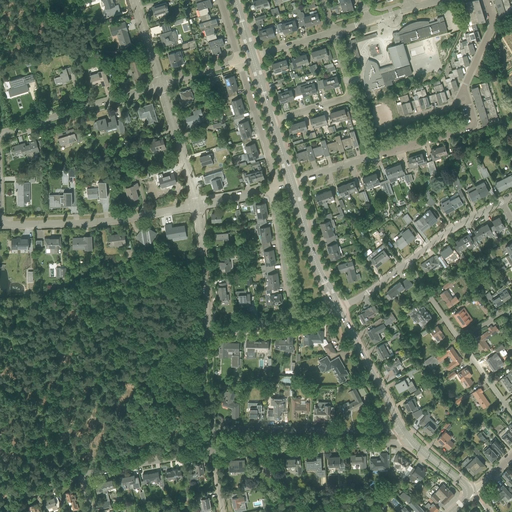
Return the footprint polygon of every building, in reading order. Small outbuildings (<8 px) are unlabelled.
[(101,0),(102,1),(103,1),(106,9),(104,9),(106,17),(105,17),(105,18),(120,13),(118,5),(114,6),(113,2),(113,1),(112,1),(112,0),(101,0)] [(262,7),(259,0),(257,0),(253,2),(254,5),(250,6),(252,10),(255,9),(262,7)] [(475,0),(465,3),(466,7),(462,9),(462,10),(480,5),(478,0),(475,0)] [(339,5),(335,6),(337,13),(341,11),(353,8),(352,8),(350,2),(351,1),(339,5)] [(164,3),(152,7),(154,15),(163,12),(164,14),(168,13),(166,6),(165,2),(164,3)] [(212,6),(211,2),(197,7),(200,16),(209,14),(207,7),(212,6)] [(509,2),(496,6),(497,11),(511,6),(511,5),(510,6),(509,2)] [(482,10),(480,5),(462,10),(463,12),(467,10),(469,14),(482,10)] [(511,6),(497,11),(499,17),(498,17),(511,13),(511,9),(511,8),(511,6)] [(299,8),(296,9),(299,18),(301,26),(306,25),(306,27),(313,25),(310,16),(307,17),(307,16),(304,16),(303,13),(302,12),(301,12),(300,12),(299,8)] [(313,15),(310,16),(313,25),(320,22),(316,10),(312,11),(313,15)] [(482,10),(469,14),(470,18),(465,20),(466,21),(483,16),(482,10)] [(209,14),(200,16),(202,22),(199,23),(200,27),(217,22),(216,18),(211,20),(209,14)] [(483,16),(466,21),(466,22),(471,21),(472,25),(475,24),(486,21),(485,21),(483,16)] [(403,43),(446,30),(444,22),(442,17),(437,19),(437,21),(429,24),(428,21),(424,21),(419,21),(414,22),(410,24),(405,26),(401,29),(398,32),(396,33),(396,32),(392,34),(395,45),(387,48),(388,48),(389,52),(390,54),(388,54),(390,60),(392,59),(394,65),(379,69),(377,66),(377,64),(375,63),(373,62),(368,60),(368,59),(366,64),(364,68),(363,73),(363,78),(364,83),(365,88),(366,93),(367,93),(366,92),(392,84),(391,80),(411,74),(409,66),(408,63),(409,63),(403,43)] [(301,26),(299,18),(291,20),(291,21),(288,22),(290,31),(297,29),(297,28),(301,26)] [(124,22),(110,27),(113,36),(117,34),(119,34),(120,38),(118,39),(121,47),(130,44),(126,31),(127,30),(124,22)] [(218,26),(217,22),(200,27),(201,30),(204,29),(206,36),(215,33),(213,27),(218,26)] [(284,22),(276,25),(279,33),(283,32),(284,33),(290,31),(288,22),(284,23),(284,22)] [(168,23),(161,25),(163,31),(170,29),(168,23)] [(472,25),(471,25),(473,32),(469,34),(469,36),(471,41),(475,40),(476,42),(480,41),(475,24),(472,25)] [(265,29),(262,30),(260,25),(257,26),(261,40),(268,38),(265,29)] [(279,33),(276,25),(268,27),(269,28),(265,29),(268,38),(275,36),(274,34),(279,33)] [(170,32),(161,35),(162,39),(163,41),(162,41),(164,45),(168,43),(169,47),(178,44),(177,41),(177,40),(177,39),(177,38),(177,37),(176,36),(176,35),(176,34),(175,34),(175,33),(175,32),(174,31),(173,31),(172,32),(171,32),(170,32)] [(215,33),(206,36),(209,46),(223,41),(222,38),(217,39),(215,33)] [(355,39),(356,43),(377,36),(376,33),(355,39)] [(469,36),(465,37),(467,45),(463,46),(464,48),(465,53),(470,52),(470,54),(475,53),(471,41),(469,36)] [(188,42),(190,48),(197,46),(195,40),(188,42)] [(224,45),(223,41),(209,46),(210,49),(211,49),(213,55),(221,53),(219,47),(224,45)] [(362,65),(356,45),(352,46),(358,66),(362,65)] [(325,48),(318,50),(320,58),(324,57),(327,61),(332,59),(330,53),(327,53),(325,48)] [(464,48),(460,50),(462,57),(457,58),(458,61),(458,60),(460,65),(464,64),(465,66),(469,65),(465,53),(464,48)] [(320,58),(318,50),(311,52),(314,62),(317,61),(317,59),(320,58)] [(171,57),(169,57),(172,66),(178,64),(181,63),(180,59),(184,58),(182,53),(181,54),(180,51),(170,54),(171,57)] [(308,64),(307,59),(305,54),(298,56),(301,64),(305,63),(305,65),(308,64)] [(293,62),(290,63),(292,71),(302,68),(301,64),(298,56),(291,58),(293,62)] [(138,60),(131,62),(131,63),(134,73),(136,79),(136,80),(143,77),(138,61),(138,60)] [(288,70),(287,65),(286,60),(279,62),(282,72),(288,70)] [(458,60),(458,61),(454,62),(456,69),(452,70),(452,73),(454,78),(454,77),(458,76),(459,78),(463,77),(460,65),(458,60)] [(282,72),(279,62),(272,64),(275,74),(282,72)] [(70,80),(68,76),(68,75),(72,73),(70,67),(62,70),(63,73),(59,74),(60,77),(54,79),(56,84),(62,82),(62,83),(70,80)] [(91,78),(90,78),(92,86),(101,83),(102,86),(108,84),(106,77),(105,77),(104,74),(107,73),(106,70),(98,72),(98,73),(90,75),(91,78)] [(333,78),(329,79),(332,87),(338,85),(339,85),(335,73),(332,74),(333,78)] [(448,74),(450,78),(445,80),(448,90),(453,88),(453,91),(458,89),(454,77),(454,78),(452,73),(448,74)] [(226,85),(235,82),(233,76),(231,76),(231,74),(223,76),(224,82),(225,82),(226,85)] [(11,89),(13,94),(19,92),(19,93),(23,91),(27,90),(28,90),(27,89),(27,88),(26,85),(27,84),(26,84),(25,82),(26,82),(31,81),(29,75),(10,81),(12,87),(14,86),(14,88),(11,89)] [(317,78),(306,82),(306,83),(307,85),(310,94),(316,92),(315,89),(317,89),(318,90),(320,89),(318,81),(317,78)] [(326,79),(318,81),(320,89),(320,88),(325,87),(326,89),(332,87),(332,88),(332,87),(329,79),(326,80),(326,79)] [(226,89),(229,96),(237,94),(236,90),(237,89),(235,82),(226,85),(227,88),(226,89)] [(471,87),(472,88),(471,89),(473,95),(489,90),(488,87),(487,82),(480,84),(481,88),(478,89),(477,85),(471,87)] [(297,87),(295,88),(298,96),(298,95),(302,93),(303,96),(309,94),(310,94),(307,85),(306,83),(296,86),(297,87)] [(440,84),(437,85),(442,102),(447,100),(446,98),(450,97),(448,90),(444,91),(442,84),(440,84)] [(437,85),(434,86),(433,86),(435,94),(431,95),(433,102),(438,101),(438,103),(442,102),(437,85)] [(288,91),(284,92),(287,101),(293,99),(294,99),(293,96),(297,95),(298,96),(295,88),(287,90),(288,91)] [(182,99),(180,100),(181,104),(190,101),(193,100),(192,97),(190,89),(180,92),(182,99)] [(433,102),(431,95),(427,96),(424,89),(420,90),(425,107),(429,106),(429,103),(433,102)] [(280,90),(277,91),(280,103),(281,103),(287,101),(284,92),(281,93),(280,90)] [(425,107),(420,90),(416,92),(418,99),(414,100),(416,107),(420,106),(421,108),(425,107)] [(489,90),(473,95),(475,101),(481,99),(480,96),(483,95),(484,98),(491,96),(490,92),(489,90)] [(232,104),(233,108),(242,105),(240,98),(238,99),(237,94),(229,96),(228,97),(229,100),(230,99),(231,105),(232,104)] [(407,94),(403,96),(408,112),(412,111),(412,109),(416,107),(414,100),(409,101),(407,94)] [(408,112),(403,96),(399,97),(401,104),(396,105),(397,108),(399,113),(403,111),(404,114),(408,112)] [(481,99),(475,101),(476,107),(493,102),(492,100),(491,96),(484,98),(485,101),(482,102),(481,99)] [(493,104),(493,102),(476,107),(478,113),(485,111),(484,108),(487,107),(488,110),(495,108),(494,104),(493,104)] [(148,124),(152,123),(157,121),(152,104),(137,109),(140,117),(146,115),(148,124)] [(235,116),(233,117),(234,120),(244,117),(242,112),(244,112),(242,105),(233,108),(234,111),(233,111),(235,116)] [(347,119),(347,120),(350,120),(348,113),(348,114),(347,112),(348,111),(347,108),(337,111),(339,119),(342,118),(343,119),(345,120),(347,119)] [(485,111),(478,113),(480,119),(496,114),(495,112),(496,112),(495,108),(488,110),(489,113),(486,114),(485,111)] [(186,117),(185,117),(186,121),(187,121),(189,127),(188,127),(188,128),(194,126),(193,124),(193,123),(200,121),(200,122),(200,121),(199,116),(201,115),(201,114),(202,114),(200,109),(193,111),(194,115),(186,117)] [(339,119),(337,111),(330,113),(333,123),(336,122),(335,120),(339,119)] [(496,114),(480,119),(482,125),(483,125),(484,127),(489,125),(488,121),(491,120),(492,124),(499,122),(497,117),(496,114)] [(327,125),(325,120),(324,115),(317,117),(319,125),(323,124),(324,125),(327,125)] [(244,117),(234,120),(235,123),(236,122),(237,122),(238,127),(239,127),(240,130),(249,128),(247,121),(245,121),(244,117)] [(319,125),(317,117),(310,119),(313,129),(316,128),(316,126),(319,125)] [(94,122),(93,125),(94,129),(99,128),(100,131),(117,126),(120,134),(126,132),(122,119),(116,121),(116,120),(106,123),(105,119),(97,121),(97,122),(94,122)] [(307,131),(306,126),(304,121),(297,123),(300,131),(304,130),(304,131),(307,131)] [(300,131),(297,123),(290,125),(291,129),(288,130),(290,136),(300,133),(300,131)] [(240,134),(243,142),(251,139),(249,135),(251,134),(249,128),(240,130),(241,134),(240,134)] [(82,141),(81,139),(80,134),(75,135),(73,129),(57,134),(60,145),(76,140),(77,142),(82,141)] [(351,137),(341,140),(343,148),(353,145),(353,147),(358,145),(354,131),(349,132),(351,137)] [(202,133),(196,135),(191,137),(193,145),(205,141),(202,133)] [(336,141),(326,144),(328,152),(338,149),(339,151),(343,150),(343,148),(341,140),(339,135),(334,136),(336,141)] [(162,139),(158,141),(155,142),(154,139),(149,141),(152,151),(160,148),(161,150),(165,149),(162,139)] [(246,150),(247,153),(256,150),(254,143),(252,144),(251,139),(243,142),(245,150),(246,150)] [(322,146),(312,149),(314,157),(324,154),(324,155),(329,154),(328,152),(326,144),(324,139),(320,141),(322,146)] [(23,154),(32,151),(33,151),(34,155),(37,154),(38,158),(39,158),(38,155),(40,154),(35,140),(29,142),(30,144),(25,146),(24,143),(12,147),(14,155),(22,152),(23,154)] [(306,151),(301,153),(296,154),(298,161),(308,158),(309,160),(314,158),(314,157),(312,149),(310,145),(305,147),(306,151)] [(438,148),(437,148),(440,155),(443,154),(444,157),(447,156),(446,153),(444,146),(438,148)] [(430,153),(432,161),(441,158),(440,155),(437,148),(431,150),(432,153),(430,154),(430,153)] [(256,150),(247,153),(248,156),(245,157),(246,161),(258,157),(256,150)] [(212,154),(199,158),(202,165),(206,164),(207,166),(213,165),(212,162),(211,158),(213,158),(212,154)] [(427,164),(426,161),(425,157),(423,157),(421,154),(415,156),(417,164),(421,163),(421,165),(427,164)] [(417,164),(415,156),(408,158),(409,161),(407,162),(409,169),(414,167),(414,168),(418,167),(417,164)] [(405,174),(402,168),(402,169),(400,164),(400,165),(399,164),(394,165),(394,166),(392,167),(396,177),(405,174)] [(480,164),(477,165),(483,179),(484,178),(487,177),(482,167),(480,164)] [(264,178),(260,167),(257,167),(258,171),(255,172),(257,180),(264,178)] [(390,168),(389,168),(389,167),(384,169),(388,180),(388,182),(397,179),(396,177),(392,167),(391,167),(390,167),(390,168)] [(209,178),(204,180),(205,184),(211,182),(214,190),(223,187),(222,187),(221,181),(224,180),(221,171),(208,175),(209,178)] [(245,173),(241,174),(243,180),(246,179),(246,178),(247,178),(249,184),(253,183),(252,182),(257,180),(255,172),(254,171),(252,172),(252,173),(248,175),(245,176),(245,173)] [(380,184),(377,178),(376,173),(369,176),(373,187),(380,184)] [(509,176),(503,179),(507,187),(511,183),(511,173),(508,174),(509,176)] [(173,174),(168,175),(162,177),(161,174),(158,175),(162,188),(176,183),(173,174)] [(373,187),(369,176),(362,178),(366,189),(373,187)] [(18,206),(19,206),(19,205),(18,205),(18,202),(30,202),(29,182),(35,182),(35,177),(25,177),(25,182),(16,182),(16,191),(18,191),(18,195),(18,206)] [(463,187),(459,180),(457,177),(454,178),(460,189),(463,187)] [(460,189),(454,178),(451,180),(457,190),(460,189)] [(503,179),(497,182),(496,180),(493,182),(494,184),(495,183),(499,191),(507,187),(503,179)] [(388,180),(384,182),(389,193),(389,195),(393,194),(388,182),(388,180)] [(354,181),(345,185),(349,193),(357,190),(354,181)] [(485,181),(483,182),(475,186),(480,197),(488,192),(488,191),(489,190),(487,185),(485,186),(484,184),(486,183),(485,181)] [(93,189),(87,189),(87,198),(87,199),(97,198),(97,197),(99,197),(99,198),(107,197),(106,182),(98,183),(98,190),(93,190),(93,189)] [(138,198),(137,193),(136,189),(139,189),(137,183),(133,184),(134,185),(130,187),(130,188),(125,190),(129,200),(133,199),(134,200),(138,198)] [(349,193),(345,185),(337,188),(340,196),(349,193)] [(480,197),(475,186),(467,190),(469,195),(468,196),(470,200),(471,199),(472,201),(480,197)] [(431,196),(428,192),(430,192),(428,189),(424,191),(428,196),(430,199),(433,204),(436,202),(431,196)] [(334,200),(332,195),(330,190),(323,193),(326,202),(334,200)] [(72,206),(72,192),(63,192),(63,196),(55,196),(55,195),(49,195),(49,205),(55,205),(55,207),(61,207),(61,205),(64,204),(64,206),(68,206),(68,207),(68,206),(72,206)] [(459,193),(454,195),(448,198),(454,208),(462,204),(461,203),(462,202),(463,201),(462,201),(463,200),(462,198),(464,197),(461,192),(459,193)] [(326,202),(323,193),(315,196),(319,205),(322,204),(323,206),(325,208),(328,207),(326,202)] [(428,196),(425,198),(427,201),(430,206),(433,204),(430,199),(428,196)] [(440,203),(442,205),(440,207),(442,211),(444,210),(446,213),(454,208),(448,198),(440,203)] [(256,201),(251,202),(251,205),(252,205),(254,212),(257,212),(266,210),(265,203),(258,204),(256,205),(255,201),(256,201)] [(266,210),(257,212),(257,215),(256,215),(258,223),(265,222),(264,217),(267,217),(266,210)] [(430,225),(437,220),(435,218),(437,217),(433,212),(432,213),(430,210),(428,211),(427,211),(425,213),(425,214),(422,216),(424,219),(430,225)] [(215,214),(211,214),(212,219),(215,219),(215,222),(221,221),(220,213),(221,213),(221,211),(214,212),(215,214)] [(424,219),(422,216),(415,221),(419,227),(422,231),(430,225),(424,219)] [(494,225),(491,226),(492,227),(496,234),(497,235),(500,234),(499,232),(498,232),(505,228),(503,226),(499,217),(492,221),(494,225)] [(332,220),(325,222),(320,224),(322,230),(331,228),(329,224),(333,223),(332,220)] [(266,227),(265,222),(258,223),(259,231),(260,231),(261,235),(270,233),(269,226),(266,227)] [(165,225),(167,238),(172,237),(177,236),(177,240),(186,238),(185,235),(184,226),(174,228),(174,227),(174,228),(172,229),(171,224),(170,224),(165,225)] [(487,224),(480,228),(485,236),(489,234),(491,237),(493,236),(494,237),(497,235),(496,234),(492,227),(491,226),(489,228),(487,224)] [(150,242),(153,238),(156,234),(148,228),(146,230),(145,231),(142,229),(136,237),(144,243),(146,240),(148,240),(150,242)] [(332,231),(331,228),(322,230),(324,237),(326,236),(327,241),(335,239),(335,238),(337,238),(336,235),(334,236),(333,231),(332,231)] [(476,235),(473,236),(473,237),(478,244),(480,243),(480,242),(480,241),(483,240),(482,238),(485,236),(480,228),(474,231),(476,235)] [(414,237),(409,230),(408,229),(403,232),(402,230),(399,232),(400,233),(407,243),(414,237)] [(228,233),(219,234),(214,234),(214,240),(213,240),(214,245),(216,245),(216,246),(217,246),(218,247),(224,246),(224,239),(228,239),(228,233)] [(270,233),(261,235),(261,238),(260,239),(262,247),(269,245),(268,241),(271,240),(270,233)] [(385,242),(388,239),(384,233),(383,234),(380,236),(385,242)] [(399,239),(392,244),(394,246),(395,245),(396,247),(398,246),(400,248),(407,243),(400,233),(396,235),(399,239)] [(468,234),(462,238),(467,246),(468,249),(477,244),(478,244),(473,237),(473,236),(470,238),(468,234)] [(125,245),(125,240),(124,235),(114,236),(113,235),(108,236),(110,246),(118,245),(118,246),(125,245)] [(54,239),(44,239),(44,243),(47,243),(47,248),(50,248),(51,252),(54,252),(60,252),(60,237),(54,237),(54,239)] [(73,246),(70,246),(71,249),(73,249),(73,250),(73,248),(80,248),(81,249),(91,249),(90,237),(72,238),(73,246)] [(28,249),(28,243),(28,238),(20,238),(20,240),(11,240),(12,248),(21,248),(21,249),(28,249)] [(457,245),(455,246),(457,251),(459,254),(460,254),(462,258),(464,257),(461,252),(464,250),(463,248),(467,246),(462,238),(455,241),(457,245)] [(335,239),(327,241),(329,246),(327,246),(329,253),(338,250),(337,247),(338,247),(335,239)] [(506,242),(501,245),(500,246),(503,251),(506,250),(509,254),(511,252),(511,243),(507,245),(506,242)] [(378,248),(374,251),(383,262),(389,257),(385,252),(387,250),(387,251),(388,250),(384,247),(383,244),(378,248)] [(269,245),(262,247),(263,255),(264,255),(265,258),(274,256),(273,250),(270,250),(269,245)] [(441,255),(437,257),(441,263),(444,268),(446,266),(444,263),(448,261),(446,258),(449,256),(451,258),(452,258),(454,261),(458,258),(449,245),(439,252),(441,255)] [(339,254),(338,250),(329,253),(331,260),(343,256),(342,253),(339,254)] [(374,251),(365,258),(370,264),(370,263),(372,262),(376,267),(383,262),(374,251)] [(433,257),(420,265),(425,272),(430,268),(432,270),(437,267),(436,265),(437,264),(438,265),(441,263),(437,257),(436,255),(433,258),(433,257)] [(265,265),(260,265),(260,266),(261,271),(266,270),(273,269),(272,264),(275,263),(274,256),(265,258),(265,262),(264,262),(265,265)] [(229,258),(228,258),(223,258),(223,261),(218,262),(218,268),(221,268),(221,272),(227,272),(227,270),(230,270),(229,266),(231,266),(230,261),(229,261),(229,258)] [(351,261),(343,264),(338,265),(340,272),(345,270),(349,282),(356,280),(360,278),(359,274),(355,275),(353,268),(351,261)] [(267,277),(265,278),(266,282),(269,281),(278,280),(277,273),(274,273),(273,269),(266,270),(267,277)] [(399,282),(394,286),(398,292),(404,288),(406,290),(413,285),(407,278),(401,283),(399,282)] [(445,289),(455,282),(453,279),(443,286),(445,289)] [(266,287),(266,288),(266,290),(267,290),(276,288),(276,287),(279,287),(278,280),(269,281),(270,285),(267,286),(266,286),(266,287)] [(511,291),(508,286),(505,282),(505,283),(505,282),(507,285),(504,286),(503,286),(502,287),(501,288),(499,289),(498,290),(497,291),(496,291),(499,295),(503,301),(510,297),(508,293),(511,291)] [(225,283),(223,283),(218,284),(218,287),(219,291),(218,291),(218,296),(219,296),(219,300),(220,300),(221,301),(225,301),(225,302),(229,301),(228,298),(227,298),(227,295),(226,295),(225,289),(226,289),(225,283)] [(388,294),(385,296),(388,299),(388,300),(389,301),(394,297),(393,296),(398,292),(394,286),(387,292),(388,294)] [(267,290),(265,290),(266,296),(265,296),(267,304),(271,304),(278,302),(278,303),(280,303),(280,302),(282,302),(280,294),(278,294),(276,288),(267,290)] [(446,290),(441,294),(440,295),(443,299),(444,298),(447,302),(446,303),(449,307),(458,300),(455,296),(452,299),(446,290)] [(236,298),(238,298),(239,304),(246,304),(246,306),(245,306),(245,307),(250,306),(250,300),(248,300),(248,298),(249,298),(249,294),(245,295),(245,291),(236,292),(236,298)] [(493,299),(491,296),(489,292),(484,295),(490,304),(493,302),(495,306),(503,301),(499,295),(493,299)] [(477,293),(472,297),(476,303),(477,303),(481,300),(477,293)] [(368,317),(377,312),(376,310),(373,306),(361,312),(361,314),(358,315),(363,324),(370,321),(368,317)] [(412,308),(407,312),(413,320),(415,318),(415,319),(418,317),(420,320),(420,321),(423,325),(428,321),(427,320),(430,318),(430,317),(431,317),(428,313),(427,313),(423,307),(415,312),(412,308)] [(463,308),(454,315),(457,319),(461,325),(462,326),(470,321),(464,313),(466,312),(463,308)] [(387,314),(382,317),(386,323),(389,322),(390,324),(392,322),(390,318),(387,314)] [(371,329),(367,332),(372,341),(374,344),(381,340),(378,333),(386,329),(383,324),(374,329),(373,328),(371,329)] [(437,326),(433,329),(430,331),(434,337),(433,337),(437,343),(441,340),(440,339),(444,337),(441,333),(441,332),(437,326)] [(487,328),(489,330),(479,337),(479,336),(472,341),(475,345),(476,344),(480,350),(483,348),(485,351),(489,348),(484,340),(498,331),(495,326),(492,328),(491,326),(487,328)] [(304,334),(304,339),(304,343),(306,343),(306,344),(310,344),(310,343),(312,343),(312,342),(324,343),(326,346),(324,347),(325,349),(329,355),(336,353),(333,349),(332,348),(331,346),(332,346),(330,343),(328,344),(325,339),(323,339),(323,332),(318,331),(318,336),(312,336),(312,334),(304,334)] [(398,332),(396,334),(388,338),(390,342),(398,337),(399,339),(402,338),(398,332)] [(292,339),(292,336),(286,336),(285,338),(285,339),(276,339),(276,341),(275,341),(275,346),(276,346),(275,349),(276,349),(276,348),(286,349),(286,350),(287,351),(291,351),(292,351),(292,344),(292,339)] [(246,348),(246,354),(255,355),(255,351),(267,352),(268,352),(268,341),(258,341),(257,341),(255,341),(254,341),(246,341),(246,346),(246,348)] [(238,367),(238,349),(239,344),(228,343),(228,342),(219,342),(219,357),(226,357),(226,351),(233,352),(232,367),(238,367)] [(379,346),(376,348),(381,358),(381,359),(386,356),(388,359),(394,356),(390,349),(389,349),(385,343),(379,346)] [(436,358),(437,359),(436,360),(433,356),(424,361),(430,369),(438,363),(437,362),(439,361),(439,362),(446,356),(451,363),(446,366),(449,370),(461,361),(462,360),(459,357),(451,347),(445,351),(436,358)] [(496,353),(491,357),(487,360),(490,365),(490,366),(493,371),(503,364),(501,360),(500,360),(498,358),(499,357),(496,353)] [(319,361),(320,363),(321,365),(318,366),(322,372),(324,370),(325,372),(333,367),(339,376),(342,374),(343,376),(348,374),(345,370),(346,370),(345,368),(341,363),(339,364),(338,361),(340,360),(338,357),(339,357),(330,362),(326,356),(319,361)] [(391,361),(384,365),(386,367),(385,367),(388,372),(392,369),(395,375),(399,373),(398,370),(396,367),(400,364),(401,363),(399,360),(399,359),(399,358),(398,358),(397,356),(394,358),(395,360),(394,360),(395,361),(392,363),(391,361)] [(466,368),(457,374),(466,387),(472,383),(468,377),(471,375),(466,368)] [(504,377),(500,380),(508,392),(511,389),(511,376),(510,373),(504,377)] [(401,381),(400,380),(397,382),(397,383),(395,385),(399,391),(407,387),(410,392),(411,392),(410,392),(415,390),(416,389),(411,381),(410,382),(408,378),(401,381)] [(479,389),(476,391),(472,393),(483,408),(489,404),(481,392),(483,392),(480,388),(479,389)] [(341,406),(341,409),(341,414),(343,414),(344,415),(344,418),(349,418),(350,410),(360,405),(360,406),(363,404),(355,389),(350,391),(356,401),(349,404),(348,402),(341,406)] [(235,394),(233,393),(228,392),(226,400),(224,400),(222,405),(232,409),(232,411),(232,418),(238,418),(238,405),(232,403),(235,394)] [(455,401),(457,404),(467,396),(465,394),(455,401)] [(308,413),(309,408),(309,403),(305,403),(305,404),(299,404),(299,403),(300,403),(300,398),(292,398),(291,403),(292,403),(292,407),(292,419),(297,419),(297,412),(299,413),(299,412),(305,412),(305,413),(308,413)] [(411,400),(408,401),(404,404),(408,411),(411,409),(413,413),(412,413),(414,417),(415,417),(416,419),(423,413),(421,409),(419,410),(415,403),(416,402),(414,398),(411,400)] [(280,417),(281,412),(281,410),(285,410),(285,405),(285,400),(274,400),(275,411),(269,411),(269,419),(277,419),(277,417),(280,417)] [(250,408),(250,413),(249,413),(249,416),(250,416),(250,417),(257,417),(257,415),(257,414),(257,411),(261,411),(261,405),(262,405),(262,404),(259,404),(253,404),(253,403),(249,403),(248,403),(248,408),(250,408)] [(321,407),(321,408),(314,408),(314,417),(318,417),(320,417),(320,416),(323,417),(325,417),(325,418),(330,418),(330,415),(334,415),(334,407),(334,408),(330,408),(330,405),(325,405),(325,408),(322,408),(322,407),(321,407)] [(426,415),(422,419),(419,422),(422,425),(423,424),(425,426),(423,428),(430,434),(438,425),(426,415)] [(508,428),(505,431),(504,430),(503,429),(498,434),(498,435),(508,445),(511,441),(511,438),(511,436),(511,432),(511,431),(508,428)] [(437,440),(441,443),(440,443),(442,445),(442,444),(448,450),(454,444),(450,440),(452,437),(445,431),(437,440)] [(476,435),(481,441),(484,438),(479,432),(476,435)] [(504,449),(501,446),(494,439),(489,443),(489,444),(493,448),(494,447),(500,453),(504,449)] [(491,449),(491,450),(488,446),(487,448),(485,448),(484,450),(483,451),(486,455),(485,455),(491,461),(493,459),(494,457),(495,458),(497,456),(491,449)] [(388,468),(387,459),(387,454),(380,454),(380,459),(370,459),(370,464),(371,469),(379,469),(379,467),(387,467),(387,468),(388,468)] [(362,455),(350,456),(351,463),(359,463),(360,468),(366,468),(365,456),(362,456),(362,455)] [(395,459),(393,461),(396,464),(395,466),(399,469),(400,468),(404,470),(400,477),(404,479),(409,471),(412,467),(410,466),(411,464),(410,463),(401,457),(401,458),(397,455),(394,458),(395,459)] [(340,456),(328,457),(328,467),(338,466),(338,471),(345,471),(345,464),(344,464),(344,458),(340,458),(340,456)] [(464,465),(465,466),(473,475),(484,465),(483,464),(485,463),(481,459),(480,460),(476,456),(472,460),(471,458),(469,460),(470,460),(464,465)] [(291,459),(286,459),(286,467),(287,467),(295,466),(295,474),(301,473),(301,471),(302,471),(301,464),(300,464),(300,460),(295,460),(295,457),(291,458),(291,459)] [(321,467),(321,462),(321,457),(316,457),(316,460),(306,461),(306,469),(317,469),(317,471),(318,471),(319,475),(322,475),(321,467)] [(274,459),(273,459),(268,459),(268,461),(255,462),(255,467),(266,467),(266,473),(274,473),(273,463),(274,463),(274,459)] [(242,474),(245,474),(244,461),(229,462),(229,472),(241,471),(242,474)] [(187,476),(188,481),(198,479),(197,478),(197,477),(198,477),(203,476),(202,474),(204,474),(202,464),(195,465),(195,469),(195,470),(196,470),(196,474),(188,475),(187,475),(187,476)] [(409,471),(404,479),(407,482),(409,479),(410,480),(411,480),(413,480),(414,480),(415,479),(417,477),(420,480),(425,473),(417,467),(415,469),(412,474),(409,471)] [(173,471),(166,472),(166,475),(166,476),(167,476),(167,480),(175,478),(175,481),(179,480),(179,479),(179,478),(182,477),(181,469),(177,470),(177,469),(173,470),(173,471)] [(511,475),(511,473),(509,470),(507,472),(506,471),(502,475),(506,480),(505,481),(510,486),(511,483),(511,482),(511,475)] [(159,476),(158,472),(157,472),(145,474),(143,475),(144,483),(147,482),(147,483),(148,482),(150,482),(150,480),(155,479),(155,481),(160,481),(160,479),(163,479),(162,475),(159,476)] [(134,475),(128,477),(129,486),(129,487),(130,488),(133,487),(134,488),(135,488),(135,487),(139,486),(138,480),(137,477),(135,478),(134,475)] [(129,486),(128,477),(120,478),(122,489),(129,487),(129,486)] [(112,480),(105,482),(107,489),(110,489),(114,488),(112,480)] [(107,489),(105,482),(97,483),(98,488),(96,489),(97,494),(101,493),(100,491),(104,490),(105,493),(107,492),(107,489)] [(420,483),(415,487),(429,498),(430,496),(437,504),(439,506),(443,502),(444,504),(454,495),(449,490),(448,491),(443,485),(439,488),(437,485),(436,486),(435,485),(429,491),(420,483)] [(498,490),(500,492),(494,498),(498,501),(501,498),(502,499),(505,502),(511,495),(511,494),(511,493),(511,489),(510,487),(507,490),(503,485),(499,489),(498,490)] [(66,493),(66,494),(64,495),(64,496),(64,498),(65,498),(67,498),(68,502),(71,501),(73,510),(78,509),(77,504),(75,504),(74,500),(75,500),(74,496),(73,496),(72,492),(66,493)] [(238,497),(237,497),(232,498),(233,504),(232,504),(233,507),(233,508),(234,508),(235,510),(234,510),(234,511),(235,511),(236,511),(242,511),(246,510),(244,502),(245,502),(244,497),(247,496),(246,492),(237,494),(238,497)] [(403,492),(399,496),(406,500),(415,511),(417,509),(420,511),(427,511),(426,510),(425,511),(419,507),(422,504),(417,501),(416,503),(413,499),(403,492)] [(430,496),(429,498),(427,499),(431,503),(430,504),(428,502),(425,506),(429,508),(431,511),(435,511),(439,509),(436,506),(437,504),(430,496)] [(57,497),(54,498),(45,501),(48,509),(52,508),(53,510),(58,509),(57,507),(60,506),(57,497)] [(201,498),(202,503),(199,504),(201,511),(211,510),(210,507),(208,497),(201,498)]
